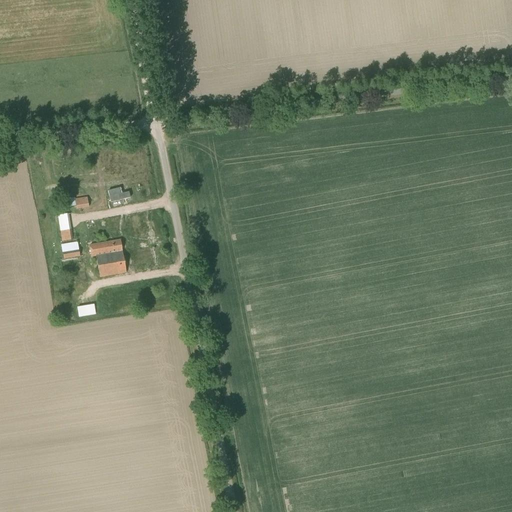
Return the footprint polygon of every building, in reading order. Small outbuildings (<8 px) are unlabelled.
[(90,207),(88,198),(67,202),(69,208),(77,207),(77,210),(90,207)] [(72,230),(70,213),(56,216),(56,220),(58,220),(61,242),(72,240),(71,230),(72,230)] [(119,250),(120,258),(131,256),(129,248),(138,246),(134,229),(115,233),(119,250)] [(96,254),(119,250),(115,233),(93,237),(96,254)] [(61,245),(63,259),(80,257),(77,243),(61,245)] [(80,317),(97,316),(97,305),(79,307),(80,317)]
